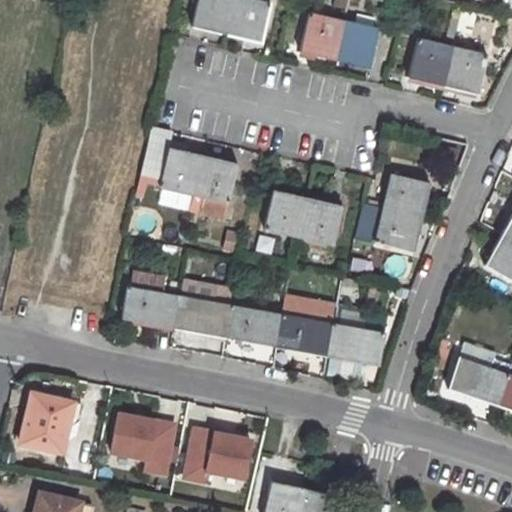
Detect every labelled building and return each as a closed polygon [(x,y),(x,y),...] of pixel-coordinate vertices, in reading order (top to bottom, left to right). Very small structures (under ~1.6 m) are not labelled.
[(198,0),(193,26),(227,34),(235,0),(198,0)] [(259,0),(235,0),(227,34),(260,42),(270,2),(259,0)] [(300,51),(334,59),(344,19),(309,11),(300,51)] [(334,59),(368,67),(378,28),(344,19),(334,59)] [(442,85),(452,46),(417,38),(409,77),(442,85)] [(442,85),(476,93),(487,55),(452,46),(442,85)] [(169,147),(159,185),(194,193),(203,155),(169,147)] [(203,195),(198,213),(222,219),(226,201),(229,201),(238,162),(203,155),(194,193),(203,195)] [(391,173),(383,207),(422,216),(430,182),(391,173)] [(264,228),(298,235),(307,197),(272,190),(264,228)] [(307,197),(298,235),(334,243),(343,205),(307,197)] [(374,242),(414,250),(422,216),(383,207),(374,242)] [(511,215),(502,233),(511,237),(511,215)] [(222,250),(237,253),(241,233),(226,230),(222,250)] [(511,237),(502,233),(485,264),(511,278),(511,237)] [(174,327),(180,295),(128,285),(124,318),(174,327)] [(225,336),(230,304),(180,295),(174,327),(225,336)] [(277,346),(283,314),(230,304),(225,336),(277,346)] [(327,355),(332,323),(283,314),(277,346),(327,355)] [(378,364),(383,332),(332,323),(327,355),(378,364)] [(498,404),(509,372),(459,355),(449,386),(498,404)] [(511,408),(511,373),(509,372),(498,404),(511,408)] [(30,392),(19,444),(55,453),(63,418),(69,419),(73,402),(30,392)] [(63,418),(59,434),(75,437),(83,405),(73,402),(69,419),(63,418)] [(114,414),(111,458),(142,461),(141,474),(172,477),(176,419),(114,414)] [(192,425),(181,475),(244,489),(255,439),(192,425)] [(299,511),(305,488),(271,480),(263,511),(299,511)] [(305,488),(299,511),(336,511),(341,496),(305,488)] [(39,493),(34,511),(77,511),(80,504),(39,493)]
